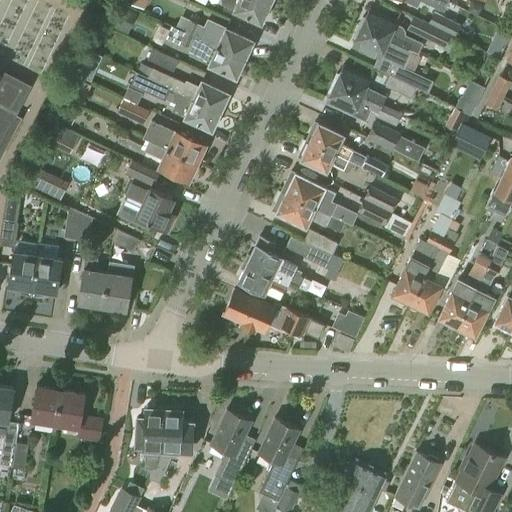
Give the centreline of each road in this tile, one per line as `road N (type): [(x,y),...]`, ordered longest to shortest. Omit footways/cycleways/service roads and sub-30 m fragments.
road 1 (residential): [(152,358),(318,0)]
road 2 (residential): [(511,379),(152,358)]
road 3 (residential): [(152,358),(0,339)]
